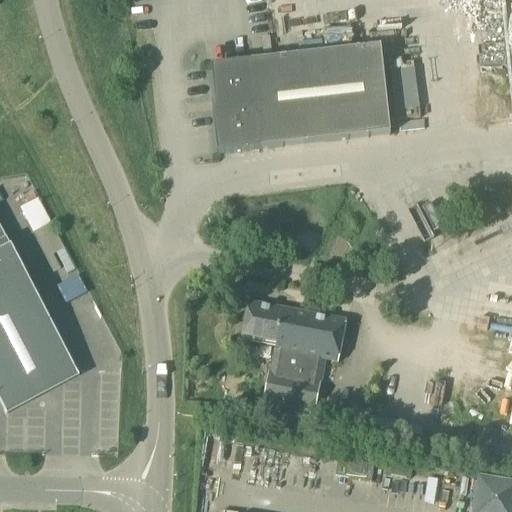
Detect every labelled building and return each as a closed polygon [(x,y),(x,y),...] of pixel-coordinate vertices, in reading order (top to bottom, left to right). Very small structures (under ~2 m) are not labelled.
[(379,51),(210,70),(215,112),(211,113),(216,157),(389,138),(379,51)] [(499,108),(494,79),(476,82),(481,111),(499,108)] [(45,260),(52,257),(63,251),(50,226),(32,235),(45,260)] [(0,407),(4,416),(77,378),(0,231),(0,407)] [(84,311),(94,308),(88,291),(78,294),(84,311)] [(241,340),(243,340),(242,344),(275,350),(264,407),(309,415),(320,362),(337,365),(345,324),(247,305),(246,311),(241,340)] [(511,331),(450,320),(427,438),(487,450),(497,394),(511,396),(511,331)] [(394,426),(366,421),(362,442),(390,447),(394,426)] [(258,471),(258,453),(235,452),(235,471),(258,471)] [(339,457),(336,478),(370,484),(374,463),(339,457)]
